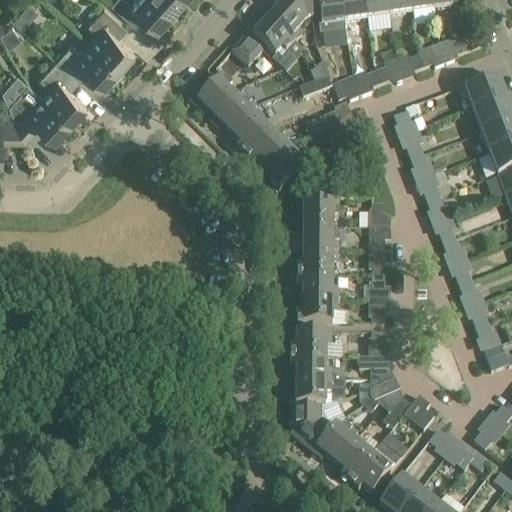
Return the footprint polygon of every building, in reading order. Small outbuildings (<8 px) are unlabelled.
[(157,30),(171,14),(156,0),(137,0),(131,7),(123,0),(114,0),(111,5),(136,28),(144,19),(157,30)] [(156,0),(171,14),(183,0),(156,0)] [(303,18),(311,13),(308,0),(287,0),(285,2),(283,0),(280,0),(274,8),(278,11),(269,20),(295,44),(303,36),(299,32),(308,22),(303,18)] [(340,0),(317,0),(321,28),(318,28),(319,36),(345,33),(344,24),(340,0)] [(340,0),(344,24),(367,21),(363,0),(340,0)] [(363,0),(367,21),(389,18),(386,0),(363,0)] [(386,0),(389,18),(412,15),(409,0),(386,0)] [(409,0),(412,15),(434,12),(432,0),(409,0)] [(432,0),(434,12),(458,8),(456,0),(432,0)] [(122,25),(107,12),(104,9),(88,26),(97,34),(88,43),(121,72),(129,63),(127,60),(134,52),(114,34),(122,25)] [(285,55),(295,44),(269,20),(260,30),(256,26),(240,44),(257,59),(265,50),(275,59),(281,51),(285,55)] [(456,59),(466,55),(461,42),(451,46),(456,59)] [(112,82),(121,72),(88,43),(80,52),(72,45),(56,62),(74,78),(82,69),(102,87),(110,79),(112,82)] [(248,69),(257,59),(240,44),(231,54),(232,55),(227,61),(235,68),(241,63),(248,69)] [(423,71),(433,68),(434,71),(446,67),(438,46),(418,54),(418,58),(423,71)] [(423,71),(418,58),(418,54),(417,54),(418,58),(408,62),(413,75),(423,71)] [(66,87),(74,78),(56,62),(40,79),(49,87),(40,96),(73,125),(81,116),(79,114),(86,106),(66,87)] [(376,74),(381,88),(390,84),(386,71),(376,74)] [(376,74),(367,78),(365,74),(353,79),(361,99),(374,94),(372,91),(381,88),(376,74)] [(228,92),(232,89),(221,78),(207,93),(204,89),(189,103),(204,117),(207,114),(214,120),(210,124),(235,99),(228,92)] [(332,89),(331,87),(328,78),(313,84),(318,95),(332,89)] [(349,104),(361,99),(353,79),(331,87),(332,89),(333,91),(338,104),(347,100),(349,104)] [(472,114),(506,101),(498,79),(464,92),(472,114)] [(13,102),(8,107),(11,112),(24,142),(39,126),(54,140),(62,132),(64,135),(73,125),(40,96),(40,97),(27,84),(12,101),(13,102)] [(303,100),(318,95),(313,84),(299,90),(303,100)] [(231,137),(256,112),(245,102),(242,106),(235,99),(210,124),(218,132),(222,128),(231,137)] [(481,135),(511,122),(511,116),(506,101),(472,114),(481,135)] [(338,126),(352,120),(346,106),(334,111),(335,114),(314,123),(319,135),(330,130),(338,127),(338,126)] [(24,142),(11,112),(0,111),(0,163),(2,163),(3,142),(24,142)] [(244,158),(269,133),(260,124),(264,120),(256,112),(231,137),(240,146),(236,150),(244,158)] [(406,115),(393,120),(397,130),(410,125),(406,115)] [(338,140),(357,132),(352,120),(338,126),(338,127),(330,130),(333,129),(338,140)] [(489,156),(511,147),(511,122),(481,135),(489,156)] [(335,155),(362,144),(357,132),(338,140),(330,144),(335,155)] [(290,146),(284,140),(282,138),(278,142),(269,133),(244,158),(252,166),(256,162),(265,171),(290,146)] [(279,192),(304,167),(295,158),(298,155),(290,146),(265,171),(274,180),(270,184),(279,192)] [(497,178),(511,171),(511,147),(489,156),(497,178)] [(419,148),(406,152),(410,162),(423,157),(419,148)] [(423,157),(410,162),(414,172),(426,167),(423,157)] [(505,199),(511,196),(511,171),(497,178),(505,199)] [(442,174),(433,178),(438,189),(447,186),(442,174)] [(435,190),(422,195),(426,205),(439,200),(435,190)] [(317,206),(317,201),(298,200),(297,221),(303,221),(303,229),(302,229),(302,230),(333,230),(333,221),(338,221),(338,206),(317,206)] [(439,200),(426,205),(430,215),(443,210),(439,200)] [(385,207),(372,207),(372,218),(384,218),(385,207)] [(302,230),(302,229),(297,229),(297,241),(302,241),(302,254),(338,254),(338,240),(332,240),(333,230),(302,230)] [(452,233),(439,238),(442,248),(455,243),(452,233)] [(384,243),(372,243),(372,255),(384,255),(384,243)] [(455,243),(442,248),(446,257),(459,253),(455,243)] [(338,266),(338,254),(302,254),(302,267),(297,267),(297,278),(332,278),(332,266),(338,266)] [(384,268),(371,268),(371,279),(384,279),(384,268)] [(468,275),(455,280),(459,290),(472,285),(468,275)] [(332,290),(332,278),(297,278),(297,290),(302,290),(302,302),(337,302),(337,294),(337,290),(332,290)] [(384,290),(384,279),(371,279),(371,285),(368,285),(368,286),(364,286),(364,303),(368,303),(390,303),(390,290),(384,290)] [(472,285),(459,290),(463,300),(476,295),(472,285)] [(337,314),(337,302),(302,302),(302,315),(297,315),(296,327),(332,327),(332,314),(337,314)] [(390,316),(390,303),(368,303),(369,321),(371,321),(371,328),(384,328),(384,316),(390,316)] [(484,318),(471,323),(475,333),(488,328),(484,318)] [(488,328),(475,333),(479,343),(492,338),(488,328)] [(331,347),(331,335),(296,335),(295,348),(290,348),(290,359),(325,359),(325,347),(331,347)] [(384,335),(371,335),(371,347),(384,347),(384,335)] [(500,348),(483,354),(491,374),(508,368),(500,348)] [(325,372),(325,359),(290,359),(290,370),(295,371),(295,383),(330,383),(330,372),(325,372)] [(370,360),(359,360),(359,373),(370,373),(370,360)] [(374,404),(399,393),(394,382),(370,392),(370,397),(370,400),(371,401),(374,404)] [(321,407),(321,408),(325,408),(325,398),(330,398),(330,383),(295,383),(295,396),(290,396),(290,407),(321,407)] [(370,387),(359,387),(359,402),(370,397),(370,392),(370,387)] [(371,401),(360,407),(371,416),(378,407),(374,404),(371,401)] [(321,422),(321,408),(321,407),(290,407),(290,437),(312,455),(332,431),(321,422)] [(502,409),(495,417),(506,426),(511,418),(511,417),(507,413),(502,409)] [(434,421),(425,414),(415,427),(423,433),(434,421)] [(389,416),(382,425),(392,433),(399,424),(389,416)] [(334,466),(357,439),(345,430),(342,434),(334,427),(332,431),(312,455),(321,462),(324,458),(334,466)] [(437,433),(428,444),(429,444),(437,451),(446,440),(437,433)] [(491,444),(480,436),(473,445),(484,453),(491,444)] [(19,440),(0,438),(0,470),(17,471),(19,440)] [(372,458),(362,450),(366,446),(357,439),(334,466),(344,474),(341,478),(350,485),(372,458)] [(372,497),(400,462),(381,447),(372,458),(350,485),(359,492),(362,488),(372,497)] [(464,455),(456,466),(464,472),(473,461),(464,455)] [(473,461),(470,466),(481,475),(488,467),(476,458),(473,461)] [(506,494),(511,486),(500,476),(493,484),(506,494)] [(405,511),(419,494),(401,480),(379,508),(383,511),(405,511)] [(434,511),(437,508),(419,494),(405,511),(434,511)]
